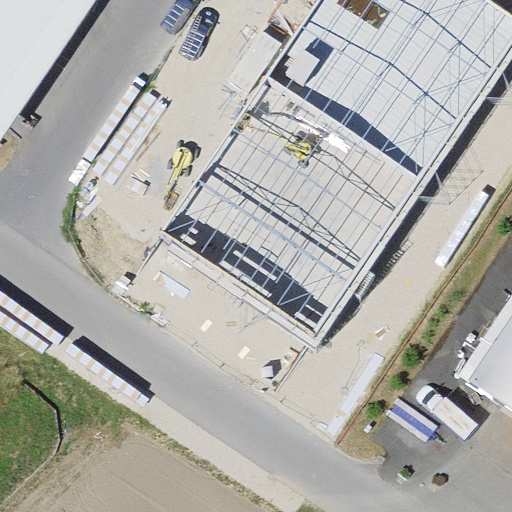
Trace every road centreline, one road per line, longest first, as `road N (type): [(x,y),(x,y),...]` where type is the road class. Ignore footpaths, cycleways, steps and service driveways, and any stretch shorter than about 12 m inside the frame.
road 1 (unclassified): [(0,256),(376,511)]
road 2 (unknown): [(0,189),(125,0)]
